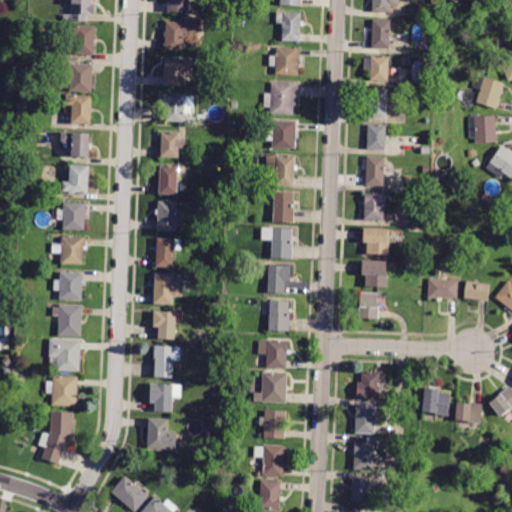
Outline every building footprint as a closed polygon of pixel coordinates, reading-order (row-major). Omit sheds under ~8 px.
[(93,0),(93,4),(96,4),(95,14),(87,14),(87,21),(71,21),(72,0),(93,0)] [(168,4),(168,0),(189,0),(189,12),(168,12),(168,4)] [(391,6),(391,13),(373,12),(373,0),(399,0),(399,7),(391,6)] [(302,41),(284,41),(284,23),(276,23),(276,13),(302,13),(302,21),(304,21),(304,25),(302,25),(302,41)] [(166,41),(167,22),(184,22),(185,20),(198,20),(197,34),(184,33),(184,50),(166,50),(166,41)] [(231,29),(221,28),(222,20),(232,21),(231,29)] [(390,49),(372,48),(373,20),(391,20),(390,49)] [(94,55),(75,54),(76,36),(69,35),(70,25),(96,26),(94,55)] [(301,50),(300,76),(276,75),(277,66),(270,66),(271,55),(278,55),(278,48),(301,48),(301,50)] [(389,82),(371,80),(372,71),(364,71),(366,58),(372,59),(372,55),(391,57),(389,82)] [(33,68),(25,67),(26,57),(34,58),(33,68)] [(165,78),(166,58),(191,60),(191,69),(183,69),(182,88),(164,87),(165,78)] [(409,66),(401,66),(402,58),(410,58),(409,66)] [(511,79),(509,81),(502,62),(511,58),(511,79)] [(94,66),(92,92),(70,91),(71,64),(94,65),(94,66)] [(498,108),(497,109),(477,102),(481,91),(471,88),(475,76),(485,79),(485,77),(505,84),(498,108)] [(299,97),(298,106),(294,106),(294,115),(272,114),(272,111),(270,111),(270,108),(265,108),(265,94),(272,94),(273,82),(299,84),(299,97)] [(387,118),(369,118),(370,89),(388,89),(387,118)] [(186,94),(185,122),(167,121),(167,106),(163,106),(164,94),(186,94)] [(93,96),(92,124),(72,124),(73,105),(67,105),(67,95),(93,96)] [(497,142),(476,143),(476,138),(470,138),(469,117),(496,116),(497,142)] [(297,130),(296,150),(273,149),(273,141),(267,140),(267,121),(298,122),(297,130)] [(386,150),(368,149),(369,125),(387,126),(386,150)] [(62,133),(91,134),(90,157),(73,156),(73,143),(62,142),(62,133)] [(162,149),(163,133),(181,134),(180,140),(187,140),(186,148),(179,148),(179,159),(161,158),(162,149)] [(511,152),(511,179),(505,173),(501,179),(486,168),(503,146),(511,152)] [(469,158),(468,150),(476,149),(477,157),(469,158)] [(238,158),(229,157),(230,150),(239,151),(238,158)] [(221,163),(215,159),(219,154),(224,157),(221,163)] [(296,177),(295,186),(277,186),(277,170),(265,170),(266,157),(296,157),(296,166),(298,166),(298,170),(296,170),(296,177)] [(384,186),(366,185),(368,157),(385,157),(384,186)] [(474,169),(471,163),(477,159),(480,165),(474,169)] [(70,167),(71,165),(90,166),(89,194),(69,193),(69,191),(63,191),(63,182),(70,182),(70,167)] [(160,187),(161,166),(179,167),(178,195),(160,194),(160,187)] [(294,222),(294,223),(274,222),(275,192),(294,193),(294,200),(295,200),(294,222)] [(384,221),(364,220),(366,192),(385,193),(384,221)] [(158,223),(159,201),(177,202),(177,210),(185,210),(184,225),(176,225),(176,231),(158,230),(158,223)] [(88,211),(88,212),(90,212),(90,219),(86,219),(86,230),(64,230),(64,220),(57,220),(57,209),(64,209),(64,204),(88,204),(88,211)] [(221,236),(214,232),(217,226),(224,230),(221,236)] [(294,258),(294,259),(272,258),(273,241),(263,241),(263,228),(293,229),(293,238),(294,238),(294,258)] [(388,241),(390,241),(389,255),(367,254),(368,242),(364,242),(365,228),(389,229),(388,241)] [(86,246),(89,246),(89,250),(85,250),(84,265),(62,264),(62,253),(52,253),(53,244),(63,244),(63,237),(87,238),(86,246)] [(157,259),(158,238),(182,239),(182,250),(175,249),(175,268),(157,267),(157,259)] [(363,261),(388,261),(387,272),(388,272),(388,287),(366,287),(366,275),(363,275),(363,261)] [(269,266),(269,265),(291,266),(291,282),(286,282),(285,294),(268,293),(269,266)] [(83,273),(84,273),(82,301),(61,299),(61,291),(55,290),(55,280),(61,280),(61,272),(83,273)] [(173,305),(154,304),(155,274),(175,275),(175,278),(184,279),(183,297),(174,296),(173,305)] [(428,298),(429,279),(458,280),(458,299),(428,298)] [(511,310),(496,297),(509,280),(511,282),(511,310)] [(464,298),(467,281),(491,284),(488,302),(464,298)] [(378,317),(360,317),(361,291),(379,292),(378,317)] [(270,301),(270,300),(290,301),(289,313),(291,313),(290,331),(269,331),(270,301)] [(83,315),(82,337),(59,337),(60,317),(53,317),(53,308),(60,308),(60,305),(83,306),(83,315)] [(154,326),(154,311),(177,312),(176,340),(158,339),(159,327),(154,327),(154,326)] [(82,349),(81,372),(57,371),(57,368),(51,368),(51,357),(50,356),(50,339),(82,340),(82,349)] [(288,368),(288,369),(267,368),(268,355),(259,354),(260,341),(269,341),(269,340),(290,341),(288,368)] [(155,364),(156,361),(154,361),(155,346),(182,346),(181,361),(174,360),(174,378),(155,378),(155,364)] [(379,398),(357,397),(358,382),(362,382),(362,372),(381,373),(379,398)] [(287,401),(287,404),(255,403),(255,393),(263,393),(263,373),(288,373),(287,401)] [(78,385),(77,407),(53,406),(54,393),(46,393),(47,382),(54,382),(54,376),(79,377),(78,385)] [(151,385),(182,385),(182,399),(173,399),(173,412),(156,412),(156,403),(151,403),(151,385)] [(511,410),(511,409),(501,417),(490,403),(500,396),(499,395),(510,387),(511,389),(511,410)] [(440,389),(439,393),(451,394),(449,416),(436,415),(436,412),(423,411),(425,388),(440,389)] [(483,405),(481,424),(471,423),(470,430),(457,429),(458,420),(456,420),(458,402),(483,405)] [(375,433),(375,434),(356,433),(357,406),(376,407),(375,433)] [(265,418),(266,410),(287,411),(285,439),(264,438),(265,418)] [(59,464),(43,458),(47,448),(39,445),(43,432),(51,435),(52,413),(74,413),(73,435),(72,435),(66,451),(64,450),(59,464)] [(149,420),(149,419),(169,419),(168,432),(177,432),(176,449),(148,448),(149,420)] [(375,443),(374,470),(354,469),(355,442),(375,443)] [(284,475),(284,478),(263,477),(264,458),(255,457),(255,447),(264,447),(265,445),(285,446),(284,475)] [(507,476),(500,471),(503,466),(511,470),(507,476)] [(135,511),(114,494),(112,492),(126,476),(149,496),(135,511)] [(370,486),(369,501),(352,501),(353,478),(370,479),(370,486)] [(281,490),(280,510),(260,509),(261,482),(281,483),(281,490)] [(143,511),(156,496),(164,503),(168,498),(179,508),(175,511),(143,511)]
